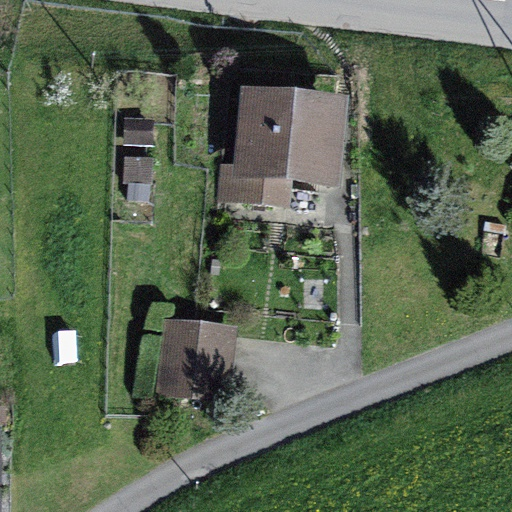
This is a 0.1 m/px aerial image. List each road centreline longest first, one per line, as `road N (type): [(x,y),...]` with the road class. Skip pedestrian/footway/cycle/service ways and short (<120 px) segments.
road 1 (track): [(511,340),(195,464),(120,511)]
road 2 (tertiary): [(511,29),(263,0)]
